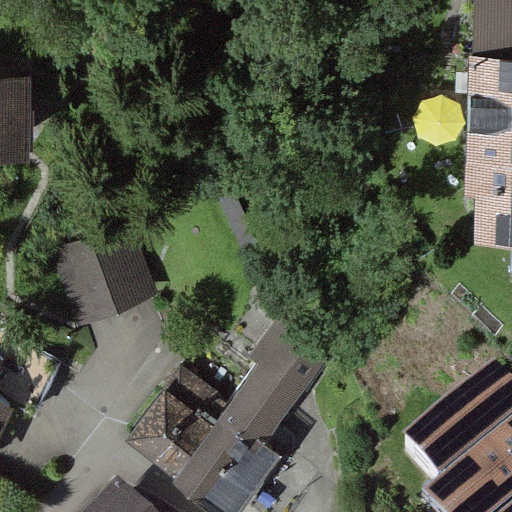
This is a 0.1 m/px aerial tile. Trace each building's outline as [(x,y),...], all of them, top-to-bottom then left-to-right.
[(511,0),(475,0),(474,36),(471,36),(467,182),(476,183),(475,229),(511,229),(511,0)] [(0,137),(31,137),(32,56),(0,55),(0,137)] [(131,218),(50,251),(80,319),(160,286),(131,218)] [(229,390),(174,460),(231,506),(284,439),(269,426),(331,348),(279,308),(251,344),(260,351),(229,390)] [(0,347),(0,422),(12,398),(37,410),(62,360),(8,332),(0,347)] [(174,460),(229,390),(181,355),(126,423),(174,460)] [(511,511),(511,376),(496,358),(406,437),(444,480),(425,497),(438,511),(511,511)] [(242,511),(291,511),(308,486),(272,464),(242,511)] [(153,511),(120,479),(86,511),(153,511)]
